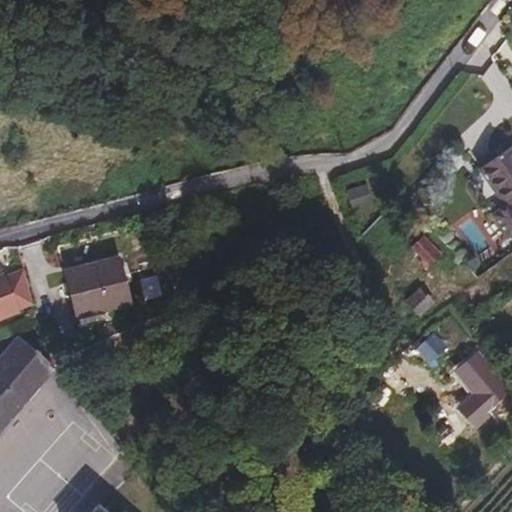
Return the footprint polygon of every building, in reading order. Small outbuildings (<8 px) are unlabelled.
[(511,201),(511,148),(481,169),(507,205),(511,201)] [(388,187),(356,221),(364,229),(397,195),(388,187)] [(441,254),(424,236),(413,246),(424,258),(420,262),(426,268),(441,254)] [(67,271),(78,316),(128,303),(117,258),(67,271)] [(2,270),(0,271),(0,315),(19,306),(18,304),(31,298),(21,264),(3,272),(2,270)] [(419,316),(434,302),(419,287),(405,301),(419,316)] [(447,347),(433,333),(417,350),(431,363),(447,347)] [(0,424),(50,367),(20,340),(0,362),(0,424)] [(508,390),(478,354),(458,370),(477,393),(461,406),(476,423),(486,414),(484,411),(508,390)]
